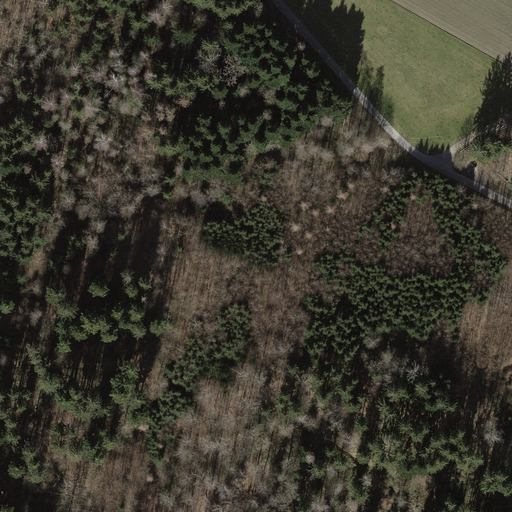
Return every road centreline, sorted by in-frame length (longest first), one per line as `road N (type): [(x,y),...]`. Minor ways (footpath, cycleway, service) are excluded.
road 1 (track): [(275,0),(411,151),(511,204)]
road 2 (track): [(0,362),(60,366),(131,399)]
